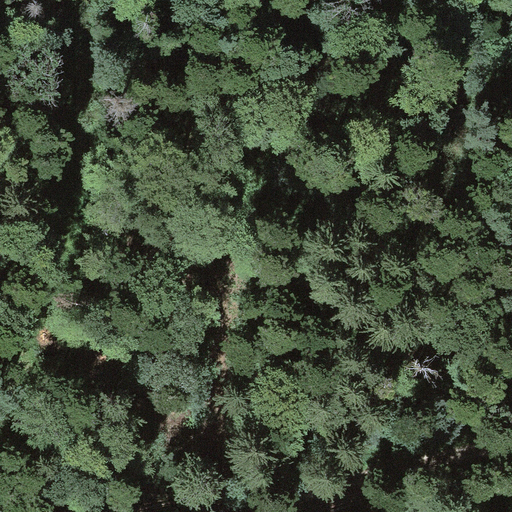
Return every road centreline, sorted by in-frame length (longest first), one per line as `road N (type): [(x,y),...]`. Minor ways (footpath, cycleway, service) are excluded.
road 1 (track): [(0,228),(435,104)]
road 2 (track): [(511,446),(211,511)]
